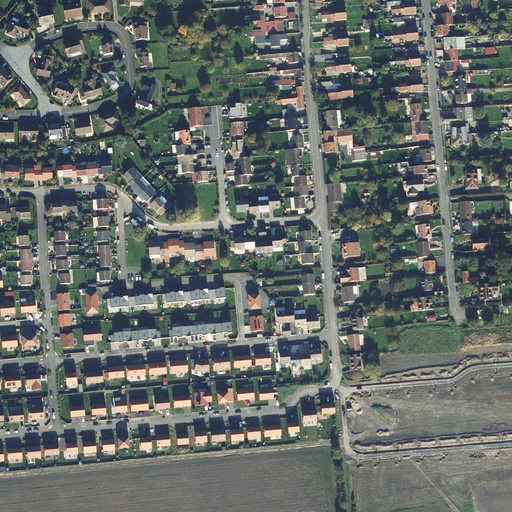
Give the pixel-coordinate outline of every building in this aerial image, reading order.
[(66,19),(84,17),(82,0),(78,1),(78,3),(64,5),(66,19)] [(109,0),(91,2),(92,13),(102,12),(102,11),(110,10),(109,0)] [(285,8),(274,9),(275,19),(286,18),(285,8)] [(52,10),(39,12),(42,25),(55,22),(52,10)] [(440,22),(441,26),(452,25),(452,14),(451,14),(445,14),(441,14),(441,21),(440,22)] [(20,25),(11,21),(6,34),(15,38),(18,31),(27,35),(29,29),(20,25)] [(262,37),(266,36),(266,33),(284,31),(283,26),(283,21),(280,21),(261,23),(261,33),(250,33),(251,38),(256,37),(262,37)] [(136,27),(137,40),(148,39),(147,26),(148,26),(148,22),(134,23),(134,28),(136,27)] [(441,26),(437,26),(438,37),(452,36),(452,35),(454,35),(453,32),(456,31),(455,25),(452,25),(441,26)] [(324,42),(348,40),(347,34),(333,35),(333,38),(323,39),(324,42)] [(262,37),(262,43),(268,43),(268,45),(270,45),(271,48),(280,47),(280,41),(279,35),(266,36),(262,37)] [(444,51),(445,51),(458,50),(465,49),(465,37),(444,39),(444,51)] [(66,45),(69,56),(86,51),(83,39),(79,40),(79,41),(66,45)] [(111,40),(103,41),(105,55),(114,55),(113,44),(111,44),(111,40)] [(142,67),(150,66),(148,48),(139,49),(139,54),(140,54),(142,67)] [(458,50),(445,51),(446,55),(445,55),(445,62),(459,61),(458,50)] [(298,53),(266,56),(266,60),(287,58),(287,61),(288,61),(289,64),(299,63),(298,53)] [(55,75),(54,55),(43,55),(43,66),(42,67),(42,76),(55,75)] [(349,60),(335,61),(335,64),(326,65),(326,68),(350,66),(349,60)] [(446,73),(455,72),(454,68),(459,67),(459,64),(470,63),(470,60),(459,61),(445,62),(446,73)] [(1,66),(0,66),(0,82),(5,88),(13,79),(3,70),(4,69),(1,66)] [(113,67),(102,74),(113,91),(119,87),(113,77),(117,74),(113,67)] [(303,70),(277,72),(278,75),(281,75),(281,73),(283,73),(283,75),(296,74),(297,80),(304,80),(303,70)] [(454,91),(466,90),(465,77),(455,78),(455,85),(454,85),(454,91)] [(150,109),(157,86),(146,81),(143,89),(147,90),(144,98),(140,97),(138,104),(150,109)] [(71,100),(76,88),(72,86),(70,89),(59,84),(57,88),(56,88),(55,90),(56,91),(54,96),(60,98),(61,96),(71,100)] [(32,101),(19,85),(9,94),(11,97),(14,94),(24,107),(32,101)] [(101,85),(80,90),(83,101),(88,100),(87,99),(103,94),(101,85)] [(328,94),(352,92),(352,86),(336,87),(337,91),(328,91),(328,94)] [(284,100),(303,98),(302,88),(296,88),(297,92),(293,92),(293,96),(284,97),(284,100)] [(466,90),(454,91),(455,95),(456,95),(457,104),(467,104),(467,95),(468,95),(468,90),(466,90)] [(284,100),(273,101),(274,109),(282,108),(282,107),(282,105),(298,103),(298,110),(304,109),(303,98),(284,100)] [(422,122),(420,104),(418,105),(417,98),(407,99),(408,106),(409,105),(411,123),(415,122),(422,122)] [(241,104),(228,105),(229,109),(230,110),(230,112),(229,112),(230,118),(242,117),(241,104)] [(191,127),(203,126),(200,108),(188,109),(191,127)] [(288,118),(292,118),(292,110),(283,111),(283,116),(287,115),(288,118)] [(445,124),(451,123),(466,122),(465,112),(465,110),(454,111),(455,117),(442,118),(442,124),(443,124),(445,124)] [(339,126),(338,111),(327,112),(328,127),(332,127),(332,131),(333,131),(338,130),(339,130),(339,126)] [(120,122),(117,112),(100,118),(105,131),(113,128),(112,125),(120,122)] [(78,135),(94,131),(92,120),(80,122),(75,123),(78,135)] [(422,122),(415,122),(417,141),(427,140),(426,121),(422,122)] [(232,136),(243,135),(242,122),(231,124),(232,136)] [(452,135),(466,134),(466,125),(466,122),(451,123),(452,135)] [(55,125),(50,126),(52,136),(53,140),(65,138),(65,136),(69,135),(67,123),(63,124),(63,125),(56,127),(55,125)] [(0,129),(0,141),(11,141),(11,136),(15,136),(15,130),(2,130),(0,129)] [(20,142),(24,142),(24,137),(32,137),(32,142),(38,142),(38,129),(24,129),(24,130),(20,130),(20,142)] [(338,140),(338,142),(353,141),(352,129),(339,130),(338,130),(338,133),(344,133),(344,136),(338,137),(338,140)] [(179,144),(190,144),(190,139),(189,139),(188,130),(179,131),(179,144)] [(330,141),(335,141),(333,131),(332,131),(324,132),(325,144),(330,143),(330,141)] [(472,144),(471,134),(470,134),(466,134),(452,135),(453,145),(472,144)] [(240,158),(244,158),(243,153),(242,153),(241,141),(240,141),(240,136),(233,137),(233,142),(232,142),(232,147),(233,154),(231,154),(232,159),(237,159),(240,158)] [(301,150),(303,149),(302,138),(293,138),(293,150),(301,150)] [(330,143),(325,144),(326,153),(335,153),(334,143),(335,143),(335,141),(330,141),(330,143)] [(176,156),(179,156),(187,155),(186,145),(175,146),(176,156)] [(301,167),(302,166),(301,150),(293,150),(290,151),(290,153),(285,153),(286,163),(291,163),(291,167),(301,167)] [(414,163),(432,161),(431,150),(420,151),(421,158),(417,159),(417,161),(414,161),(414,163)] [(366,160),(365,153),(354,154),(352,154),(353,161),(366,160)] [(187,155),(179,156),(180,164),(191,163),(191,154),(187,155)] [(240,158),(237,159),(238,168),(249,167),(248,158),(244,158),(240,158)] [(102,174),(106,173),(112,173),(111,163),(101,164),(101,161),(97,161),(97,166),(98,175),(102,175),(102,174)] [(181,174),(190,173),(192,173),(191,163),(180,164),(181,174)] [(24,170),(25,180),(30,179),(34,179),(34,181),(38,181),(38,171),(38,166),(24,166),(24,170)] [(58,177),(68,176),(73,176),(73,177),(76,177),(76,167),(72,167),(71,166),(57,167),(58,177)] [(76,167),(76,177),(82,177),(82,178),(87,177),(86,166),(76,167)] [(86,166),(87,177),(93,177),(93,176),(98,175),(97,166),(86,166)] [(238,168),(239,177),(245,177),(250,176),(249,167),(238,168)] [(291,167),(290,167),(291,179),(294,179),(302,178),(301,167),(291,167)] [(19,171),(4,170),(4,171),(0,171),(0,172),(0,180),(4,181),(4,179),(8,180),(18,181),(19,171)] [(38,181),(43,181),(43,179),(47,178),(52,178),(52,170),(43,170),(43,171),(38,171),(38,181)] [(132,189),(140,181),(136,178),(137,177),(131,170),(124,177),(127,180),(130,184),(129,185),(132,189)] [(478,184),(476,170),(469,170),(467,172),(465,174),(465,178),(467,178),(468,189),(478,188),(478,184)] [(194,173),(195,183),(207,182),(206,172),(194,173)] [(429,179),(429,174),(419,175),(419,178),(418,178),(418,181),(407,182),(408,194),(409,194),(409,195),(411,195),(411,194),(417,193),(417,191),(424,190),(423,182),(428,181),(429,179)] [(245,177),(239,177),(233,178),(235,188),(246,187),(245,177)] [(305,178),(302,178),(294,179),(295,183),(295,189),(306,189),(305,178)] [(140,181),(132,189),(135,192),(134,193),(139,197),(147,189),(140,181)] [(328,185),(326,185),(327,194),(329,194),(330,204),(328,204),(329,211),(338,210),(337,203),(342,203),(340,184),(328,185)] [(154,197),(147,189),(139,197),(141,200),(142,199),(147,204),(154,197)] [(295,189),(296,199),(303,198),(307,198),(306,189),(295,189)] [(170,208),(166,204),(164,206),(158,199),(157,200),(154,197),(147,204),(149,207),(151,206),(154,209),(161,216),(170,208)] [(268,199),(268,202),(269,210),(280,209),(280,200),(279,197),(268,199)] [(296,199),(293,199),(295,212),(304,211),(303,198),(296,199)] [(431,200),(419,201),(420,208),(417,208),(418,215),(434,213),(434,206),(432,206),(431,200)] [(108,211),(108,207),(108,201),(98,201),(98,211),(100,211),(100,215),(110,214),(110,210),(108,211)] [(248,204),(248,201),(235,202),(236,212),(248,211),(248,204)] [(66,203),(66,213),(76,213),(76,204),(71,204),(71,202),(66,203)] [(269,210),(268,202),(258,203),(259,214),(269,213),(269,210)] [(460,223),(470,222),(468,202),(458,203),(460,223)] [(66,203),(61,203),(61,205),(57,205),(52,205),(52,215),(62,214),(62,213),(66,213),(66,203)] [(248,204),(248,211),(249,215),(259,214),(258,203),(248,204)] [(4,210),(4,207),(0,207),(0,220),(6,221),(7,223),(11,222),(10,209),(7,210),(4,210)] [(30,211),(24,211),(20,211),(20,209),(16,209),(17,218),(20,218),(20,220),(30,220),(30,211)] [(110,214),(100,215),(96,215),(97,219),(95,219),(95,229),(109,228),(109,223),(109,219),(110,219),(110,214)] [(460,223),(457,223),(458,227),(460,227),(460,236),(472,235),(471,222),(470,222),(460,223)] [(420,225),(421,238),(431,237),(431,231),(430,231),(429,224),(420,225)] [(298,233),(299,243),(306,243),(310,242),(309,232),(298,233)] [(55,243),(53,243),(53,247),(64,247),(64,242),(65,242),(64,233),(54,234),(55,238),(55,243)] [(110,247),(109,243),(108,243),(108,239),(108,234),(98,234),(99,243),(100,243),(101,247),(110,247)] [(30,251),(30,247),(28,248),(28,242),(28,238),(20,238),(18,238),(19,248),(20,248),(21,252),(30,251)] [(282,244),(281,238),(272,239),(272,243),(272,249),(282,249),(282,246),(282,244)] [(472,253),(476,252),(476,250),(488,249),(488,239),(477,240),(477,239),(471,240),(472,253)] [(244,252),(243,240),(234,241),(234,243),(230,243),(230,251),(234,250),(234,252),(244,252)] [(244,252),(255,251),(254,244),(254,240),(243,240),(244,252)] [(169,263),(168,259),(168,255),(179,255),(179,257),(184,257),(183,245),(183,243),(178,244),(178,241),(169,241),(169,245),(167,245),(163,245),(164,258),(164,263),(169,263)] [(164,258),(163,245),(159,245),(157,245),(157,242),(148,243),(150,261),(158,260),(158,258),(164,258)] [(422,258),(431,257),(430,249),(432,249),(431,242),(421,243),(422,258)] [(254,244),(255,251),(255,256),(264,255),(263,243),(254,244)] [(273,255),(272,249),(272,243),(263,243),(264,255),(273,255)] [(299,243),(297,243),(298,256),(300,256),(307,255),(306,243),(299,243)] [(344,257),(355,256),(354,243),(343,244),(344,252),(344,257)] [(213,244),(205,244),(205,247),(203,247),(199,248),(200,261),(204,260),(204,258),(214,257),(213,244)] [(184,257),(184,259),(196,259),(196,261),(200,261),(199,248),(195,248),(193,248),(193,245),(183,245),(184,257)] [(64,247),(53,247),(54,253),(55,253),(55,259),(65,258),(64,247)] [(101,259),(112,258),(112,254),(110,254),(110,247),(101,247),(101,259)] [(21,262),(33,262),(32,255),(30,255),(30,251),(21,252),(21,262)] [(307,255),(300,256),(301,266),(312,265),(311,254),(307,255)] [(55,259),(56,263),(57,263),(58,267),(58,272),(67,271),(67,262),(66,262),(65,258),(55,259)] [(110,264),(112,264),(112,258),(101,259),(102,269),(111,269),(111,266),(110,264)] [(433,261),(422,262),(423,274),(434,273),(433,261)] [(21,273),(31,273),(31,267),(33,267),(33,262),(21,262),(21,273)] [(109,274),(111,273),(111,269),(102,269),(102,274),(100,274),(100,283),(110,282),(109,278),(109,274)] [(341,277),(342,283),(360,281),(359,269),(347,270),(348,276),(341,277)] [(58,272),(58,276),(60,276),(61,280),(61,285),(70,285),(69,276),(68,276),(67,271),(58,272)] [(489,281),(488,277),(469,278),(469,272),(462,272),(463,283),(488,281),(489,281)] [(30,277),(32,277),(31,273),(21,273),(22,278),(20,278),(20,287),(30,287),(30,281),(30,277)] [(302,286),(313,285),(312,275),(301,276),(302,286)] [(435,280),(425,281),(426,291),(436,290),(435,280)] [(314,295),(313,285),(302,286),(303,296),(314,295)] [(499,291),(498,285),(479,286),(481,301),(492,300),(491,291),(499,291)] [(354,295),(354,287),(343,288),(344,303),(355,302),(354,295)] [(437,289),(438,296),(446,295),(445,288),(437,289)] [(221,290),(212,291),(212,301),(225,300),(224,289),(221,290)] [(199,292),(199,291),(196,292),(196,293),(187,293),(187,303),(200,302),(199,292)] [(212,301),(212,291),(208,292),(208,291),(205,291),(205,292),(199,292),(200,302),(212,301)] [(87,315),(98,314),(97,306),(96,306),(96,303),(97,303),(96,297),(95,297),(94,293),(85,294),(87,315)] [(187,303),(187,293),(183,294),(183,293),(180,293),(180,294),(174,295),(175,304),(187,303)] [(57,295),(58,312),(69,311),(68,294),(57,295)] [(174,295),(174,294),(171,294),(171,295),(161,296),(162,303),(166,303),(166,305),(175,304),(174,295)] [(249,296),(249,301),(248,301),(249,305),(250,305),(251,310),(260,309),(259,295),(249,296)] [(141,297),(141,298),(131,298),(132,308),(145,307),(144,297),(144,296),(141,297)] [(152,296),(149,296),(149,297),(144,297),(145,307),(153,306),(153,304),(157,303),(156,296),(152,296)] [(432,309),(431,297),(421,298),(422,310),(432,309)] [(120,309),(119,299),(119,298),(116,299),(116,300),(106,301),(107,308),(111,308),(111,310),(120,309)] [(124,298),(124,299),(119,299),(120,309),(132,308),(131,298),(127,299),(127,298),(124,298)] [(20,304),(21,314),(29,313),(29,314),(36,313),(35,303),(20,304)] [(14,304),(0,305),(0,308),(1,316),(10,315),(10,316),(15,316),(14,304)] [(295,324),(295,317),(294,313),(285,314),(286,325),(295,324)] [(286,325),(285,314),(276,314),(277,325),(286,325)] [(69,315),(58,316),(59,328),(61,328),(61,332),(69,331),(69,327),(70,327),(69,315)] [(263,332),(262,317),(250,318),(251,325),(250,325),(251,333),(263,332)] [(305,317),(295,317),(295,324),(295,328),(306,327),(305,320),(305,317)] [(365,330),(363,317),(353,318),(354,331),(365,330)] [(306,327),(306,329),(319,328),(318,319),(305,320),(306,327)] [(218,325),(219,335),(229,334),(229,335),(232,334),(231,324),(218,325)] [(219,335),(218,325),(206,326),(207,336),(212,335),(212,336),(215,336),(215,335),(219,335)] [(207,336),(206,326),(193,327),(194,337),(204,336),(204,337),(207,337),(207,336)] [(194,337),(193,327),(181,328),(182,338),(187,337),(187,338),(190,338),(190,337),(194,337)] [(83,332),(84,347),(94,347),(93,341),(102,341),(101,331),(83,332)] [(147,331),(135,332),(135,342),(145,341),(145,342),(148,342),(148,341),(147,331)] [(156,333),(156,331),(147,331),(148,341),(153,340),(153,341),(157,341),(156,340),(160,340),(160,332),(156,333)] [(135,342),(135,332),(122,334),(123,343),(128,343),(128,344),(132,343),(131,342),(135,342)] [(123,343),(122,334),(113,334),(113,337),(110,337),(110,344),(120,343),(120,344),(123,344),(123,343)] [(73,348),(72,335),(60,336),(61,342),(62,342),(63,344),(62,345),(62,349),(73,348)] [(361,351),(359,335),(348,336),(348,341),(350,341),(351,352),(361,351)] [(28,336),(20,336),(21,344),(23,344),(23,351),(30,351),(29,348),(37,347),(36,341),(37,341),(37,336),(32,337),(28,338),(28,336)] [(17,348),(17,337),(1,338),(2,349),(17,348)] [(310,351),(310,355),(310,362),(322,361),(321,350),(310,351)] [(290,364),(289,357),(289,353),(279,354),(280,365),(290,364)] [(270,355),(254,356),(255,367),(263,366),(270,366),(271,366),(270,355)] [(310,362),(310,355),(300,356),(301,367),(311,367),(310,362)] [(362,370),(361,355),(351,356),(352,365),(351,365),(351,372),(362,370)] [(251,367),(250,356),(233,358),(234,369),(251,367)] [(300,356),(289,357),(290,364),(290,368),(301,367),(300,356)] [(230,370),(229,358),(212,360),(213,371),(230,370)] [(209,372),(208,361),(204,361),(204,362),(201,362),(197,361),(194,372),(200,373),(209,372)] [(188,373),(187,362),(170,363),(171,374),(188,373)] [(167,375),(166,364),(148,365),(149,376),(167,375)] [(145,377),(144,366),(127,367),(128,378),(145,377)] [(124,379),(123,368),(108,369),(109,380),(124,379)] [(103,383),(102,372),(98,372),(98,373),(85,374),(86,385),(103,383)] [(77,385),(76,373),(65,374),(66,386),(77,385)] [(30,376),(25,376),(26,387),(31,387),(32,392),(41,391),(40,375),(32,376),(32,377),(30,377),(30,376)] [(21,388),(20,377),(4,378),(5,389),(21,388)] [(250,402),(254,402),(253,389),(236,391),(237,402),(250,401),(250,402)] [(258,391),(259,402),(273,401),(272,390),(258,391)] [(207,403),(212,403),(211,393),(194,395),(195,407),(204,406),(204,405),(207,405),(207,403)] [(218,405),(228,404),(227,395),(217,395),(218,405)] [(174,409),(191,407),(190,396),(173,398),(174,409)] [(131,412),(148,411),(147,400),(130,402),(131,412)] [(155,411),(170,410),(169,400),(155,401),(155,411)] [(115,414),(127,413),(126,402),(115,403),(115,414)] [(335,415),(334,404),(330,405),(330,406),(321,407),(321,416),(335,415)] [(92,416),(106,415),(105,405),(91,406),(92,416)] [(71,418),(85,417),(84,407),(70,408),(71,418)] [(316,418),(315,408),(310,408),(310,409),(308,409),(308,408),(302,409),(302,420),(316,418)] [(39,421),(44,420),(43,409),(28,411),(29,421),(39,420),(39,421)] [(9,423),(24,422),(23,412),(9,413),(9,423)] [(299,434),(298,424),(287,425),(288,435),(299,434)] [(281,437),(280,426),(263,428),(264,439),(281,437)] [(260,439),(259,428),(246,429),(247,440),(260,439)] [(243,441),(242,429),(238,430),(238,431),(230,432),(231,443),(243,441)] [(225,442),(224,431),(212,432),(211,433),(212,443),(225,442)] [(207,443),(206,432),(202,433),(199,434),(199,433),(194,433),(195,444),(207,443)] [(188,445),(187,435),(176,436),(177,446),(188,445)] [(170,447),(169,436),(156,437),(157,448),(170,447)] [(152,449),(150,437),(146,438),(146,439),(140,440),(141,450),(152,449)] [(128,439),(117,440),(118,450),(129,449),(128,439)] [(115,452),(114,441),(102,442),(103,453),(115,452)] [(96,453),(95,443),(82,444),(83,454),(96,453)] [(78,455),(77,444),(66,445),(67,456),(78,455)] [(59,456),(58,446),(43,447),(44,457),(59,456)] [(41,459),(40,447),(35,448),(26,449),(27,460),(41,459)] [(22,460),(21,449),(7,450),(8,461),(22,460)]
